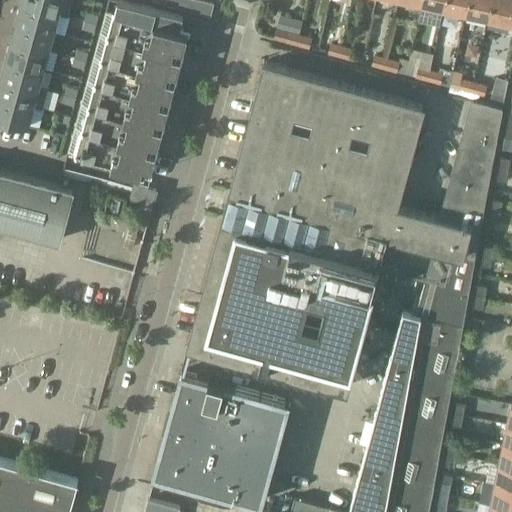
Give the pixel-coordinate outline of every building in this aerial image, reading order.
[(18,19),(54,29),(59,12),(59,10),(23,0),(18,19)] [(22,0),(23,0),(59,10),(59,12),(68,15),(72,0),(22,0)] [(106,8),(68,151),(97,159),(96,160),(148,174),(150,175),(189,30),(180,28),(184,14),(126,0),(118,0),(116,11),(106,8)] [(214,2),(205,0),(180,0),(179,7),(211,15),(214,2)] [(446,0),(444,7),(467,12),(469,0),(446,0)] [(469,0),(467,12),(489,17),(492,0),(469,0)] [(511,16),(511,0),(492,0),(489,17),(511,22),(511,16)] [(86,18),(97,21),(99,13),(88,10),(86,18)] [(302,20),(280,14),(275,36),(297,42),(299,32),(302,20)] [(95,29),(97,21),(86,18),(83,25),(95,29)] [(49,48),(54,29),(18,19),(13,37),(49,48)] [(299,32),(297,42),(309,46),(312,35),(299,32)] [(44,66),(49,48),(13,37),(7,56),(44,66)] [(329,50),(341,54),(344,44),(331,41),(329,50)] [(357,48),(344,44),(341,54),(354,57),(357,48)] [(75,55),(87,58),(89,50),(77,47),(75,55)] [(388,56),(376,53),(373,62),(385,66),(388,56)] [(85,66),(87,58),(75,55),(73,62),(85,66)] [(39,83),(44,66),(7,56),(2,74),(39,85),(39,83)] [(397,69),(399,59),(388,56),(385,66),(397,69)] [(265,62),(266,62),(232,188),(229,188),(221,218),(224,218),(224,219),(190,342),(189,342),(189,343),(347,385),(379,265),(385,240),(457,258),(466,223),(442,217),(442,218),(396,205),(423,104),(267,62),(265,61),(265,62)] [(421,65),(418,75),(430,78),(432,68),(421,65)] [(432,68),(430,78),(442,81),(444,72),(432,68)] [(2,74),(0,82),(0,93),(34,103),(33,104),(43,107),(48,86),(39,83),(39,85),(2,74)] [(503,105),(508,79),(497,76),(490,101),(503,105)] [(465,78),(463,87),(474,90),(475,85),(476,81),(465,78)] [(487,84),(476,81),(475,85),(474,90),(485,93),(487,84)] [(67,84),(65,92),(77,95),(79,87),(67,84)] [(77,95),(65,92),(63,99),(74,103),(77,95)] [(34,103),(0,93),(0,115),(28,123),(33,104),(34,103)] [(295,495),(289,511),(428,511),(463,322),(503,105),(490,101),(474,97),(468,116),(446,199),(447,199),(442,217),(466,223),(457,258),(385,240),(379,265),(426,278),(417,310),(407,307),(407,306),(404,306),(380,395),(349,510),(295,495)] [(60,111),(58,118),(69,121),(71,114),(60,111)] [(501,155),(499,167),(509,169),(511,157),(501,155)] [(509,169),(499,167),(497,179),(507,181),(509,169)] [(71,198),(74,198),(76,192),(73,191),(73,189),(0,169),(0,223),(60,239),(71,198)] [(146,185),(142,184),(135,182),(131,196),(153,202),(157,188),(146,185)] [(493,198),(491,210),(501,211),(503,200),(493,198)] [(501,211),(491,210),(489,222),(499,223),(501,211)] [(486,240),(483,252),(493,254),(495,242),(486,240)] [(493,254),(483,252),(481,264),(491,266),(493,254)] [(478,283),(476,295),(485,296),(488,285),(478,283)] [(485,296),(476,295),(473,306),(483,308),(485,296)] [(183,370),(172,408),(155,471),(261,500),(288,399),(183,370)] [(456,400),(454,412),(464,414),(466,402),(456,400)] [(462,425),(464,414),(454,412),(452,424),(462,425)] [(449,440),(447,452),(457,454),(459,442),(449,440)] [(511,464),(511,444),(504,442),(500,462),(511,464)] [(455,465),(457,454),(447,452),(445,464),(455,465)] [(69,511),(79,478),(0,456),(0,511),(69,511)] [(496,482),(511,485),(511,464),(500,462),(496,482)] [(442,480),(440,492),(449,494),(452,482),(442,480)] [(511,506),(511,485),(496,482),(492,502),(511,506)] [(447,506),(449,494),(440,492),(438,504),(447,506)] [(178,511),(180,506),(149,497),(144,511),(178,511)] [(489,511),(511,511),(511,506),(492,502),(489,511)]
